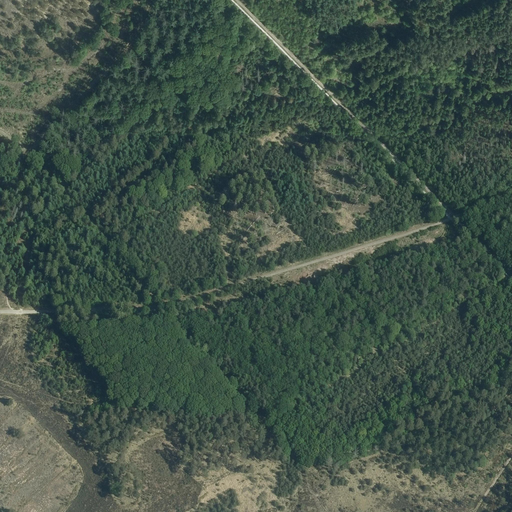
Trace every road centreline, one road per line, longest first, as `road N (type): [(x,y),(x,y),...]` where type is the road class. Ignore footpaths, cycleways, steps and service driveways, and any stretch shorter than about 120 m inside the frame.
road 1 (unclassified): [(0,311),(180,302),(454,216)]
road 2 (track): [(236,0),(454,216)]
